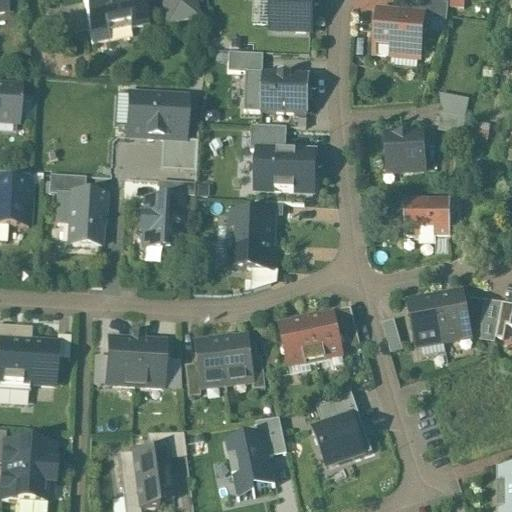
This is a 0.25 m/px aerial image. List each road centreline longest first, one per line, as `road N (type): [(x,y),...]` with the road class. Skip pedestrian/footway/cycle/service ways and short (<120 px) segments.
road 1 (residential): [(356,276),(215,315),(0,301)]
road 2 (residential): [(341,0),(334,73),(356,276)]
road 3 (residential): [(356,276),(418,482),(406,507),(391,511)]
